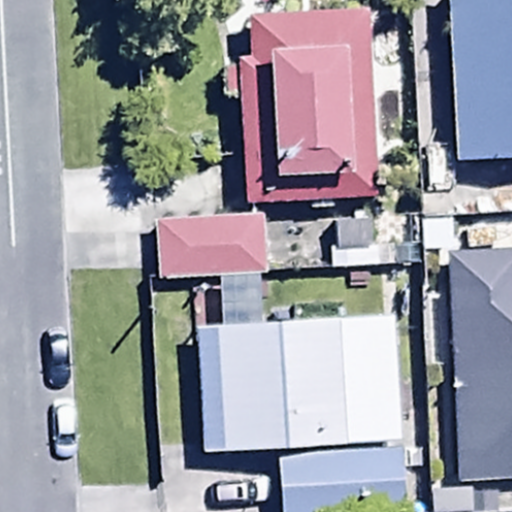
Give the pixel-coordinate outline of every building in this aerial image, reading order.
[(511,0),(436,0),(443,171),(511,168),(511,0)] [(218,102),(231,102),(235,209),(369,204),(361,14),(239,19),(241,62),(229,63),(229,74),(217,74),(218,102)] [(148,226),(151,286),(259,282),(257,222),(148,226)] [(366,225),(328,227),(330,274),(368,273),(366,225)] [(511,258),(443,261),(450,489),(511,487),(511,258)] [(189,333),(194,458),(392,450),(387,326),(189,333)] [(270,463),(272,511),(393,511),(391,457),(270,463)]
